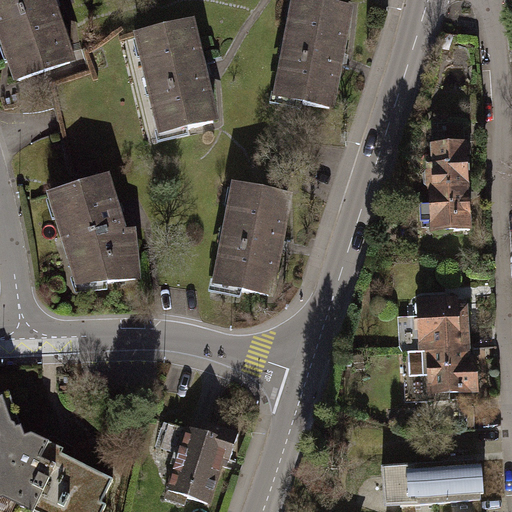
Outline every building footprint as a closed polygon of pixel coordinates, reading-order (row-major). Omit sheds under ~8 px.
[(54,0),(0,0),(0,37),(13,77),(74,60),(54,0)] [(358,3),(343,0),(291,0),(273,94),(335,109),(358,3)] [(195,18),(134,29),(155,122),(157,131),(159,141),(189,135),(187,126),(215,121),(195,18)] [(471,138),(428,139),(429,188),(472,187),(471,138)] [(113,172),(44,195),(77,285),(146,277),(136,225),(124,227),(113,172)] [(297,192),(235,179),(215,272),(213,281),(212,289),(239,295),(243,289),(275,295),(297,192)] [(474,229),(472,187),(429,188),(431,231),(474,229)] [(467,295),(418,298),(419,316),(398,317),(404,355),(428,352),(470,350),(467,295)] [(471,358),(470,350),(428,352),(404,355),(406,405),(452,403),(452,394),(479,392),(477,358),(471,358)] [(0,392),(0,511),(107,511),(111,504),(104,501),(116,476),(77,458),(81,449),(52,435),(48,440),(41,436),(31,431),(23,434),(7,390),(0,392)] [(187,427),(164,420),(152,463),(173,469),(167,489),(165,499),(189,506),(191,499),(216,506),(232,453),(234,443),(238,431),(208,423),(206,432),(196,429),(187,427)] [(406,466),(383,468),(385,505),(408,504),(418,503),(485,499),(483,462),(417,466),(406,466)]
